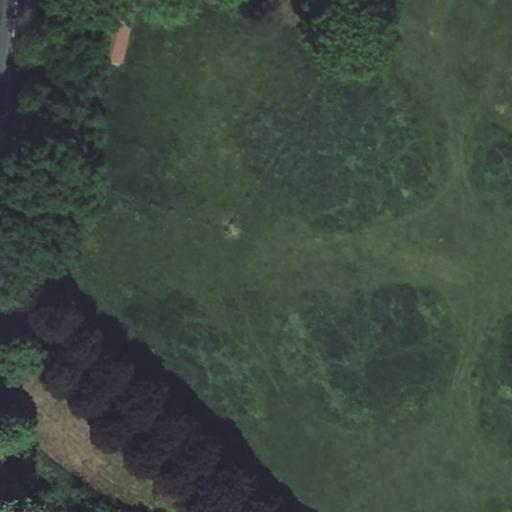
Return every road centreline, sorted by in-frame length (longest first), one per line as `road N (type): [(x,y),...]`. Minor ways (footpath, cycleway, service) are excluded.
road 1 (track): [(247,511),(0,316)]
road 2 (secondary): [(16,0),(0,163)]
